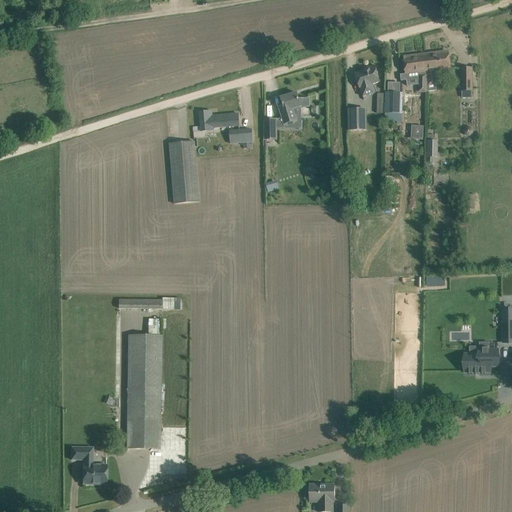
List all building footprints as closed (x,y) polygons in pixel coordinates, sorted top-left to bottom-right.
[(448,52),(426,55),(428,75),(430,92),(436,91),(435,84),(437,84),(435,72),(450,70),(449,62),(448,52)] [(406,74),(400,75),(401,82),(406,81),(418,79),(418,85),(418,93),(430,92),(428,75),(426,55),(404,58),(405,68),(406,74)] [(367,68),(368,70),(355,74),(359,89),(360,88),(363,97),(375,93),(373,85),(380,82),(375,66),(367,68)] [(461,69),(461,92),(462,92),(462,99),(472,99),(472,92),(473,92),(472,69),(461,69)] [(282,118),(276,120),(277,129),(285,129),(284,125),(296,121),(293,110),(301,107),(309,107),(309,98),(298,98),(297,94),(281,98),(285,111),(280,113),(282,118)] [(403,94),(385,94),(385,121),(401,121),(401,115),(402,115),(403,94)] [(349,110),(349,131),(367,131),(366,109),(349,110)] [(200,112),(201,132),(213,131),(213,128),(239,126),(238,114),(212,116),(212,111),(200,112)] [(277,129),(276,120),(264,120),(265,140),(277,140),(277,129)] [(412,126),(411,138),(423,138),(424,127),(412,126)] [(253,142),(252,130),(230,132),(231,144),(253,142)] [(435,166),(434,159),(438,159),(438,141),(436,142),(435,135),(428,135),(427,166),(435,166)] [(199,202),(194,142),(169,145),(174,204),(199,202)] [(444,277),(432,277),(432,287),(444,287),(444,277)] [(162,300),(119,300),(119,309),(162,310),(162,300)] [(511,311),(502,312),(503,343),(511,342),(511,311)] [(161,336),(128,336),(126,449),(160,449),(161,336)] [(469,354),(465,354),(465,373),(490,373),(490,364),(497,364),(497,350),(490,350),(479,350),(479,354),(469,354)] [(106,398),(103,403),(109,407),(112,400),(106,398)] [(93,448),(71,448),(71,460),(84,460),(83,465),(83,485),(106,485),(106,466),(92,465),(92,449),(93,448)] [(310,485),(310,503),(318,503),(318,511),(334,511),(334,485),(310,485)]
